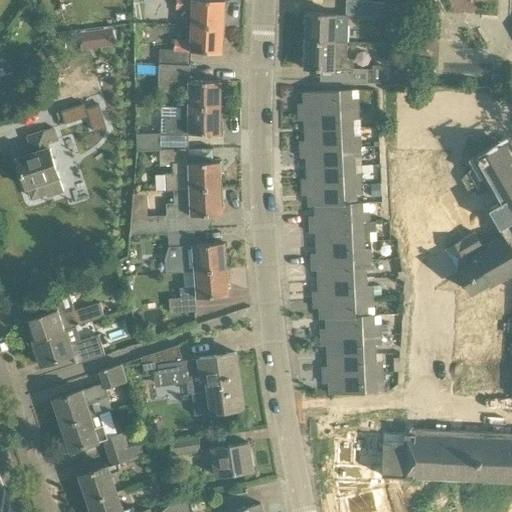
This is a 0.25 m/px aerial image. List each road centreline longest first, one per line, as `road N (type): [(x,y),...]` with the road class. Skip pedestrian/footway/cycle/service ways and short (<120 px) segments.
road 1 (residential): [(303,511),(266,260),(257,141),(264,0)]
road 2 (residential): [(0,360),(49,511)]
